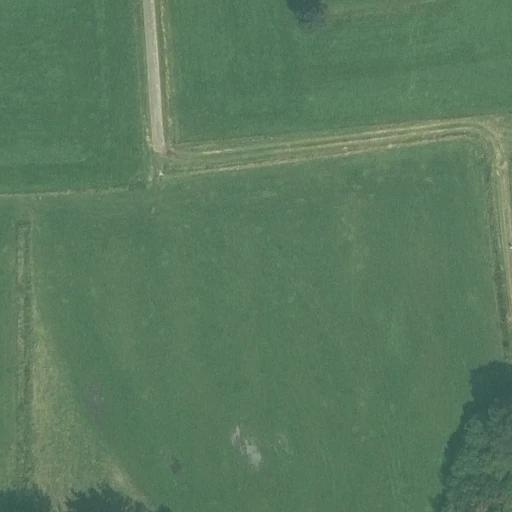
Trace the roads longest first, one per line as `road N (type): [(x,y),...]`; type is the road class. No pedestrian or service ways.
road 1 (track): [(156,153),(229,156),(477,125),(496,141),(511,279)]
road 2 (unclassified): [(156,153),(147,0)]
